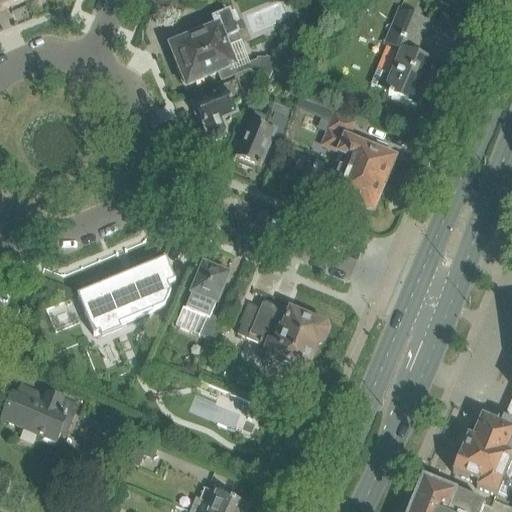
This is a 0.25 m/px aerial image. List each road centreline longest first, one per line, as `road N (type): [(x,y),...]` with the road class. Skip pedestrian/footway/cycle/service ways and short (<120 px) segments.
road 1 (residential): [(411,293),(132,174)]
road 2 (secondary): [(511,55),(411,293)]
road 3 (secondary): [(411,293),(322,511)]
road 4 (secondary): [(358,511),(444,307)]
road 5 (residential): [(24,223),(63,235),(106,217),(132,174)]
road 6 (residential): [(132,174),(144,137),(128,91),(88,67)]
